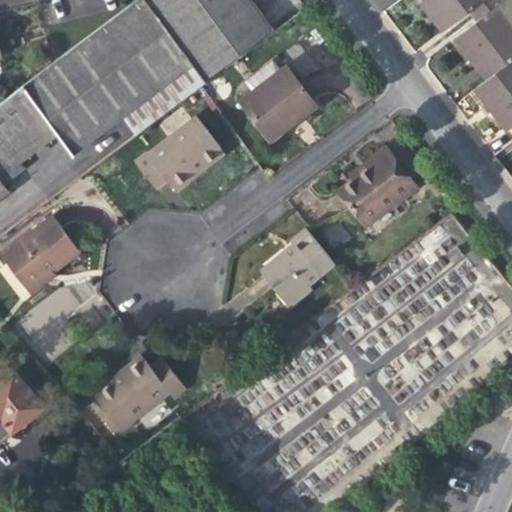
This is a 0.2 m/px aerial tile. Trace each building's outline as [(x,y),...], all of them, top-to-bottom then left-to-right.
[(134,0),(20,85),(56,133),(71,152),(122,114),(192,62),(145,0),(134,0)] [(145,0),(192,62),(203,77),(272,25),(253,0),(145,0)] [(443,31),(447,28),(425,0),(419,0),(427,10),(443,31)] [(483,0),(425,0),(447,28),(471,10),(483,0)] [(511,0),(502,0),(478,19),(454,37),(472,60),(487,79),(511,60),(511,0)] [(478,19),(502,0),(483,0),(471,10),(478,19)] [(511,60),(487,79),(475,89),(493,112),(507,130),(511,126),(511,60)] [(203,77),(192,62),(122,114),(134,132),(205,79),(203,77)] [(315,106),(284,64),(240,97),(272,139),(295,121),(315,106)] [(56,133),(20,85),(0,100),(0,135),(19,161),(56,133)] [(147,149),(167,176),(170,181),(218,146),(195,114),(147,149)] [(0,182),(1,184),(24,167),(19,161),(0,135),(0,182)] [(417,186),(385,143),(361,161),(348,171),(352,176),(335,188),(364,226),(417,186)] [(222,150),(218,146),(170,181),(173,185),(199,166),(222,150)] [(153,186),(167,176),(147,149),(133,159),(153,186)] [(78,249),(52,214),(0,253),(27,288),(57,266),(78,249)] [(283,250),(307,280),(334,258),(306,224),(290,237),(293,241),(287,246),(283,250)] [(307,280),(283,250),(261,268),(288,301),(310,284),(307,280)] [(85,283),(69,291),(67,286),(36,302),(44,319),(91,296),(85,283)] [(150,366),(169,391),(174,397),(186,388),(162,357),(150,366)] [(120,428),(169,391),(150,366),(144,359),(124,375),(96,396),(120,428)] [(0,378),(0,437),(11,429),(42,406),(13,368),(0,378)]
